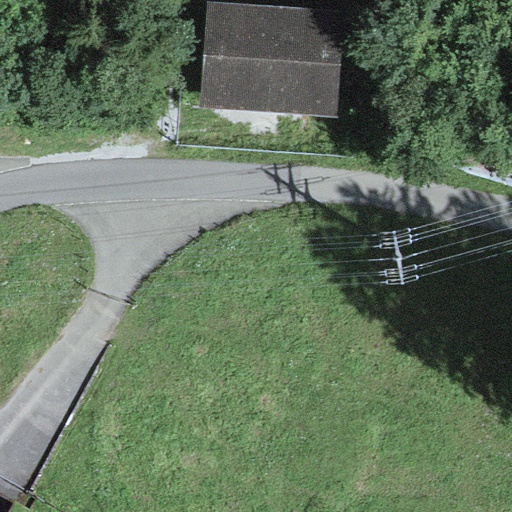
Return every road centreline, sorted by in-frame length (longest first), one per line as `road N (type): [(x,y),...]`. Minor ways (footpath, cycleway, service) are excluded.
road 1 (residential): [(0,192),(123,180),(321,178),(511,207)]
road 2 (track): [(0,443),(183,178)]
